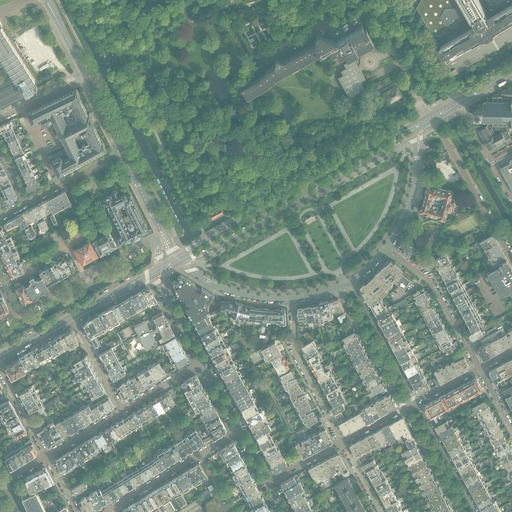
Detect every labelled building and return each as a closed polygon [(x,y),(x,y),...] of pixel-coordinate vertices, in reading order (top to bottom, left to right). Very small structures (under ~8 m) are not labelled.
[(457,27),(463,16),(463,15),(467,13),(466,11),(462,14),(456,3),(460,1),(460,0),(459,0),(420,0),(417,7),(431,32),(435,32),(436,35),(442,35),(447,27),(457,27)] [(459,0),(460,0),(460,1),(466,11),(467,13),(471,20),(473,19),(474,20),(484,14),(484,13),(486,13),(485,12),(486,12),(478,0),(459,0)] [(495,32),(511,22),(511,4),(487,19),(487,18),(484,14),(474,20),(477,25),(440,46),(443,50),(442,51),(441,52),(441,53),(441,54),(442,55),(443,56),(444,56),(446,56),(448,59),(484,38),(485,38),(486,39),(487,39),(494,35),(494,34),(494,33),(495,32)] [(0,55),(16,80),(17,81),(15,83),(15,82),(0,89),(0,107),(31,93),(34,91),(38,89),(34,82),(36,81),(4,32),(3,31),(1,27),(1,26),(0,25),(0,23),(0,55)] [(268,84),(274,80),(274,79),(328,48),(331,53),(336,50),(338,55),(342,54),(341,52),(343,51),(346,58),(348,61),(343,64),(344,65),(346,68),(340,71),(341,71),(343,75),(338,78),(349,98),(365,89),(360,81),(365,79),(354,59),(351,55),(373,43),(369,36),(365,29),(364,30),(362,27),(355,31),(345,37),(344,35),(341,36),(342,38),(343,39),(341,40),(340,39),(337,41),(316,35),(314,44),(283,61),(276,59),(273,66),(265,71),(266,72),(259,76),(260,77),(244,86),(240,88),(241,91),(242,90),(246,97),(268,85),(268,84)] [(402,96),(397,86),(382,94),(387,104),(402,96)] [(511,89),(505,89),(492,97),(492,98),(491,99),(490,99),(489,99),(488,99),(488,101),(485,101),(483,102),(483,104),(480,104),(478,105),(478,108),(476,108),(476,109),(471,109),(470,109),(470,114),(471,114),(476,114),(476,115),(478,115),(478,118),(480,119),(483,120),(483,121),(485,123),(487,123),(487,126),(490,126),(491,128),(493,127),(496,127),(496,130),(501,130),(501,128),(502,127),(505,127),(507,130),(508,131),(511,128),(511,89)] [(81,163),(80,163),(101,152),(105,150),(106,149),(93,125),(94,125),(92,121),(93,121),(91,117),(90,117),(89,114),(88,114),(76,90),(75,90),(71,92),(50,102),(46,104),(27,113),(32,123),(42,119),(42,120),(41,120),(41,121),(41,122),(42,123),(43,123),(47,121),(47,122),(48,122),(49,122),(51,121),(51,120),(49,115),(50,115),(54,122),(58,129),(57,130),(63,141),(63,140),(71,156),(63,160),(61,156),(51,162),(53,165),(58,175),(77,165),(81,163)] [(12,127),(13,126),(10,121),(0,125),(0,132),(1,132),(3,131),(12,127)] [(489,149),(511,137),(508,131),(507,130),(496,136),(491,128),(490,126),(487,126),(486,126),(479,130),(489,149)] [(14,132),(12,127),(3,131),(4,133),(3,133),(4,134),(3,135),(4,137),(14,132)] [(8,142),(17,137),(19,136),(18,134),(16,135),(14,132),(4,137),(5,139),(6,139),(7,140),(8,142)] [(19,143),(17,137),(8,142),(9,144),(8,144),(9,145),(8,145),(9,148),(19,143)] [(22,148),(19,143),(9,148),(10,150),(11,150),(12,151),(13,153),(22,148)] [(25,154),(22,148),(13,153),(14,155),(13,155),(14,155),(13,156),(14,159),(25,154)] [(27,159),(25,154),(14,159),(15,161),(16,161),(17,162),(18,164),(27,159)] [(452,161),(448,154),(443,157),(442,158),(443,161),(446,159),(448,163),(452,161)] [(30,164),(27,159),(18,164),(19,166),(18,166),(19,166),(18,167),(19,169),(30,164)] [(511,163),(500,169),(511,189),(511,161),(511,162),(511,163)] [(32,170),(30,164),(19,169),(21,172),(22,173),(23,174),(32,170)] [(35,175),(32,170),(23,174),(24,176),(23,177),(24,177),(23,178),(25,180),(35,175)] [(8,179),(7,177),(7,176),(7,175),(6,175),(6,174),(0,176),(0,183),(9,179),(8,179)] [(38,181),(35,175),(25,180),(26,183),(27,184),(27,183),(28,185),(38,181)] [(11,185),(11,184),(10,183),(10,182),(9,181),(9,180),(9,179),(0,183),(0,188),(1,190),(11,185)] [(29,192),(40,186),(38,181),(28,185),(26,186),(25,187),(26,187),(25,187),(27,191),(29,192)] [(14,191),(13,190),(12,189),(12,188),(12,187),(11,186),(11,185),(1,190),(3,196),(14,191)] [(455,203),(454,201),(450,200),(453,191),(438,187),(437,188),(436,188),(436,187),(433,186),(433,187),(432,187),(433,186),(432,185),(431,185),(429,185),(429,186),(428,186),(426,192),(426,193),(423,205),(422,205),(422,206),(421,211),(420,211),(422,212),(422,213),(422,214),(424,215),(425,214),(425,213),(426,213),(426,214),(428,215),(429,214),(430,214),(430,215),(430,216),(445,220),(447,211),(451,212),(453,211),(455,203)] [(71,202),(64,190),(55,195),(62,207),(71,202)] [(144,224),(133,202),(134,202),(130,195),(127,197),(125,194),(120,197),(117,191),(115,190),(113,191),(112,193),(112,194),(111,195),(104,199),(101,201),(101,199),(96,202),(101,211),(106,209),(105,208),(108,207),(109,209),(109,208),(122,235),(122,236),(117,238),(120,244),(125,241),(125,242),(131,239),(132,241),(143,235),(142,233),(148,230),(144,224)] [(16,199),(17,197),(16,194),(15,194),(15,193),(15,192),(14,192),(14,191),(3,196),(5,200),(4,200),(6,204),(16,199)] [(62,207),(55,195),(47,200),(53,212),(62,207)] [(58,223),(53,212),(47,200),(41,203),(47,215),(49,214),(54,223),(56,224),(58,223)] [(44,218),(47,216),(48,216),(47,215),(41,203),(35,207),(46,230),(48,229),(48,226),(44,218)] [(46,230),(35,207),(28,210),(34,223),(35,223),(35,222),(37,221),(41,229),(44,231),(46,230)] [(211,220),(224,213),(222,208),(219,209),(218,207),(215,209),(216,211),(212,213),(211,211),(209,212),(210,214),(208,215),(206,217),(209,220),(211,219),(211,220)] [(31,224),(34,223),(28,210),(22,214),(33,237),(35,236),(35,233),(31,224)] [(33,237),(22,214),(16,217),(20,226),(22,230),(25,229),(29,237),(31,238),(33,238),(33,237)] [(20,226),(16,217),(11,220),(6,222),(7,222),(4,224),(8,231),(20,226)] [(498,242),(494,236),(493,233),(490,228),(485,231),(488,237),(481,241),(485,249),(498,242)] [(116,246),(109,232),(104,235),(103,234),(101,235),(101,237),(93,241),(100,255),(105,252),(106,253),(112,250),(111,249),(117,246),(116,246)] [(0,245),(12,240),(10,236),(8,237),(7,234),(4,235),(5,236),(0,237),(0,245)] [(417,248),(405,238),(403,240),(398,247),(410,256),(413,251),(414,252),(416,249),(420,252),(420,253),(422,254),(423,254),(424,252),(421,250),(417,247),(417,248)] [(13,247),(12,245),(14,244),(12,240),(0,245),(0,253),(0,254),(11,248),(13,247)] [(97,256),(89,240),(84,243),(85,244),(79,247),(78,246),(73,249),(82,264),(86,262),(87,263),(90,261),(90,260),(93,259),(94,259),(97,258),(97,256)] [(503,250),(502,249),(498,242),(485,249),(490,257),(503,250)] [(4,259),(18,253),(17,250),(12,251),(11,248),(0,254),(2,258),(3,258),(4,259)] [(444,249),(437,253),(439,256),(433,259),(432,260),(433,260),(435,265),(436,265),(438,268),(450,261),(444,249)] [(507,258),(503,251),(503,250),(490,257),(494,265),(507,258)] [(19,260),(18,257),(20,256),(18,253),(4,259),(5,261),(5,262),(4,262),(6,266),(13,263),(19,260)] [(75,269),(72,264),(73,264),(72,261),(71,262),(70,260),(71,259),(70,258),(69,258),(67,254),(63,256),(64,257),(61,259),(60,257),(58,259),(59,261),(56,263),(63,276),(65,275),(65,276),(65,275),(67,276),(68,275),(68,274),(69,274),(68,273),(69,272),(70,272),(71,271),(71,272),(72,272),(75,271),(74,271),(75,269)] [(511,291),(511,267),(508,261),(507,258),(494,265),(492,267),(493,269),(489,272),(501,295),(506,292),(507,295),(511,293),(511,292),(511,291)] [(389,289),(393,285),(391,283),(396,279),(397,280),(396,281),(402,286),(401,287),(404,289),(408,284),(408,285),(408,284),(412,280),(408,276),(401,271),(403,268),(395,262),(394,263),(394,262),(393,263),(390,259),(386,263),(387,264),(377,273),(378,274),(376,275),(375,274),(375,275),(365,284),(364,282),(360,286),(362,287),(361,288),(363,292),(364,291),(374,310),(374,311),(376,314),(388,308),(386,304),(385,305),(381,298),(380,297),(380,298),(380,297),(381,296),(382,296),(389,289)] [(22,266),(25,265),(24,263),(23,261),(20,262),(19,260),(13,263),(6,266),(7,269),(8,270),(10,273),(9,273),(10,274),(9,274),(11,276),(11,278),(19,274),(24,272),(22,266)] [(453,267),(451,264),(452,263),(452,262),(453,261),(453,260),(450,261),(438,268),(439,270),(439,271),(440,273),(441,273),(441,274),(453,267)] [(63,277),(63,276),(56,263),(53,264),(52,263),(49,264),(50,266),(58,280),(60,278),(60,279),(60,278),(61,279),(63,278),(63,277)] [(58,280),(50,266),(47,267),(47,266),(44,267),(44,269),(52,283),(54,281),(54,282),(54,281),(56,282),(57,281),(57,280),(58,280)] [(456,273),(454,269),(456,269),(454,267),(453,267),(441,274),(442,276),(442,277),(443,279),(444,279),(456,273)] [(52,283),(44,269),(42,270),(41,269),(38,270),(42,277),(47,286),(49,284),(49,285),(49,284),(50,285),(52,284),(52,283)] [(459,279),(458,276),(459,275),(459,273),(461,272),(460,271),(456,273),(444,279),(446,282),(446,283),(446,285),(447,285),(459,279)] [(206,297),(209,292),(202,287),(201,287),(201,289),(194,285),(195,284),(195,283),(181,275),(180,276),(179,276),(178,276),(178,277),(178,278),(178,279),(178,280),(177,280),(176,281),(175,280),(174,280),(173,281),(173,282),(172,283),(180,298),(181,297),(182,298),(183,297),(184,299),(183,299),(182,300),(182,301),(183,303),(184,304),(185,304),(186,306),(185,307),(187,312),(201,304),(206,297)] [(49,290),(47,286),(42,277),(38,279),(37,278),(35,279),(33,276),(29,278),(32,283),(30,284),(30,285),(26,287),(32,299),(33,299),(38,296),(37,295),(39,294),(42,292),(43,292),(44,293),(49,290)] [(451,291),(463,285),(459,279),(447,285),(449,288),(449,289),(450,290),(451,291)] [(32,299),(26,287),(24,283),(20,285),(18,282),(17,282),(14,284),(16,288),(23,303),(24,303),(25,303),(27,302),(28,301),(32,299)] [(466,291),(464,287),(466,286),(465,285),(469,283),(469,282),(463,285),(451,291),(452,293),(452,295),(453,296),(454,297),(466,291)] [(428,294),(426,290),(425,290),(424,290),(423,287),(419,289),(420,290),(419,290),(411,295),(412,298),(416,296),(417,299),(427,294),(428,294)] [(158,304),(150,288),(150,289),(149,288),(148,288),(147,288),(141,291),(149,306),(153,304),(154,307),(158,304),(158,303),(158,304)] [(149,306),(141,291),(135,294),(142,308),(147,305),(148,307),(149,306)] [(457,303),(469,297),(466,291),(454,297),(455,299),(455,300),(456,302),(457,303)] [(190,317),(202,310),(203,311),(205,310),(204,309),(205,309),(208,310),(208,309),(209,308),(208,307),(207,306),(210,300),(212,301),(214,297),(213,296),(213,295),(213,294),(209,292),(206,297),(201,304),(187,312),(190,317)] [(140,309),(142,308),(135,294),(129,298),(136,311),(138,313),(142,311),(140,309)] [(418,306),(430,300),(430,299),(429,297),(428,296),(427,294),(417,299),(415,300),(414,301),(416,304),(417,303),(418,306)] [(8,310),(2,297),(0,297),(0,309),(2,314),(3,314),(4,315),(6,314),(6,313),(8,312),(8,310)] [(136,311),(129,298),(129,297),(123,301),(130,314),(136,311)] [(460,309),(472,302),(469,297),(457,303),(458,305),(458,306),(459,308),(460,308),(460,309)] [(347,315),(339,300),(338,299),(337,299),(336,298),(336,299),(329,301),(333,315),(335,314),(334,312),(337,311),(339,314),(338,314),(339,316),(340,316),(341,319),(342,319),(342,320),(343,320),(343,319),(344,319),(344,318),(347,315)] [(421,311),(433,305),(433,304),(432,302),(431,302),(430,300),(418,306),(417,306),(419,309),(420,309),(421,311)] [(130,314),(123,301),(117,304),(124,317),(130,314)] [(232,312),(233,303),(231,303),(231,302),(227,301),(227,302),(222,301),(218,303),(220,307),(222,310),(223,312),(226,311),(232,312)] [(238,320),(242,306),(242,303),(237,302),(235,301),(234,304),(233,303),(232,312),(231,317),(230,318),(233,318),(233,319),(238,321),(238,320)] [(333,315),(329,301),(324,302),(322,302),(320,303),(319,304),(324,320),(325,321),(328,320),(329,318),(334,317),(333,315)] [(475,308),(472,303),(474,302),(474,303),(476,301),(475,301),(472,302),(460,309),(461,311),(461,312),(462,314),(463,314),(475,308)] [(124,317),(117,304),(111,307),(118,321),(124,317)] [(324,320),(319,304),(318,304),(318,305),(317,305),(316,304),(315,304),(312,305),(312,304),(311,305),(312,305),(316,321),(317,323),(321,322),(321,323),(322,326),(326,325),(324,320)] [(247,322),(250,306),(245,305),(245,306),(242,306),(238,320),(242,320),(247,322)] [(316,321),(312,305),(311,305),(307,306),(304,306),(309,323),(316,321)] [(424,317),(436,311),(436,310),(436,309),(435,307),(434,307),(433,305),(421,311),(421,312),(422,315),(423,314),(424,317)] [(255,321),(257,309),(256,309),(255,308),(254,308),(254,307),(250,306),(247,322),(251,322),(250,327),(253,327),(254,325),(255,325),(255,323),(254,323),(255,321)] [(309,323),(304,306),(300,307),(299,307),(299,308),(298,308),(298,309),(299,325),(300,325),(301,328),(304,327),(304,325),(309,324),(309,323)] [(118,321),(111,307),(105,311),(112,325),(114,324),(115,325),(119,323),(118,321)] [(379,320),(392,313),(389,307),(388,308),(376,314),(375,314),(376,314),(377,317),(377,318),(379,320)] [(262,322),(264,308),(260,308),(259,309),(257,309),(255,321),(262,322)] [(269,322),(271,310),(269,310),(269,309),(264,308),(262,322),(269,322)] [(285,324),(285,315),(284,310),(284,309),(283,308),(280,308),(280,309),(279,309),(276,323),(279,323),(279,324),(285,324)] [(466,321),(478,314),(475,308),(463,314),(466,319),(466,320),(466,321)] [(193,322),(208,314),(207,312),(208,310),(205,309),(204,309),(205,310),(203,311),(202,310),(190,317),(193,322)] [(276,323),(279,309),(274,309),(274,310),(272,310),(271,310),(269,322),(276,322),(276,323)] [(396,320),(393,315),(395,314),(395,313),(398,311),(398,310),(392,313),(379,320),(378,320),(379,321),(379,320),(381,324),(381,325),(382,327),(383,327),(383,328),(396,320)] [(112,325),(105,311),(98,315),(106,330),(112,327),(112,325)] [(211,321),(208,317),(210,317),(208,315),(211,313),(213,312),(212,311),(208,314),(193,322),(195,324),(194,324),(197,329),(211,321)] [(427,322),(438,316),(439,316),(439,315),(438,313),(437,312),(436,311),(424,317),(423,317),(425,320),(426,319),(427,322)] [(171,327),(166,318),(164,316),(164,315),(162,312),(155,316),(152,317),(152,318),(151,319),(151,320),(155,328),(153,330),(152,328),(149,329),(145,321),(134,327),(135,328),(146,349),(153,346),(153,347),(155,346),(154,345),(157,344),(153,336),(155,334),(154,332),(157,331),(157,332),(158,331),(161,337),(161,338),(159,339),(160,342),(174,334),(174,335),(174,334),(172,331),(172,330),(171,327)] [(481,320),(482,320),(487,317),(486,316),(481,319),(478,314),(466,321),(467,322),(470,326),(481,320)] [(103,331),(106,330),(98,315),(92,318),(91,318),(99,332),(102,330),(103,331)] [(430,327),(441,321),(442,320),(441,318),(440,318),(439,318),(438,316),(427,322),(426,322),(427,325),(428,324),(430,327)] [(99,332),(91,318),(87,321),(84,323),(83,323),(83,325),(83,326),(90,338),(95,335),(99,333),(99,332)] [(387,335),(405,325),(405,324),(402,325),(401,325),(399,326),(396,320),(383,328),(383,329),(384,331),(385,331),(387,335)] [(482,327),(489,323),(489,322),(485,325),(484,325),(481,320),(470,326),(469,326),(469,327),(469,328),(470,330),(471,330),(472,332),(482,327)] [(201,335),(216,327),(220,325),(219,324),(214,326),(214,325),(213,326),(211,321),(197,329),(199,333),(200,333),(201,335)] [(433,333),(444,327),(445,325),(444,323),(442,323),(441,321),(430,327),(429,328),(430,330),(431,330),(433,333)] [(404,335),(401,329),(403,328),(407,326),(407,324),(405,325),(387,335),(388,337),(389,339),(389,338),(389,339),(389,340),(390,341),(391,342),(390,342),(391,342),(404,335)] [(204,342),(220,334),(216,327),(201,335),(201,336),(202,338),(204,342)] [(436,338),(447,332),(448,331),(447,329),(445,329),(445,328),(444,327),(433,333),(432,333),(433,336),(434,335),(436,338)] [(473,340),(485,333),(484,330),(482,327),(472,332),(470,333),(471,334),(470,334),(472,337),(473,340)] [(503,328),(489,336),(498,352),(499,352),(501,351),(504,349),(505,348),(506,348),(509,346),(510,346),(511,345),(511,344),(506,333),(503,328)] [(77,340),(72,332),(72,331),(69,330),(64,333),(73,348),(75,347),(74,345),(78,342),(77,340)] [(317,346),(314,340),(311,330),(304,334),(309,343),(302,346),(305,352),(316,346),(316,347),(317,346)] [(208,349),(223,340),(220,335),(223,334),(222,332),(220,334),(204,342),(204,343),(206,346),(206,347),(207,347),(208,349)] [(345,346),(359,339),(358,337),(358,336),(358,335),(357,333),(356,333),(356,332),(355,332),(348,337),(346,334),(341,337),(345,346)] [(439,344),(451,337),(449,334),(448,334),(447,332),(436,338),(439,344)] [(478,340),(484,337),(484,336),(488,334),(487,332),(485,333),(473,340),(472,340),(474,343),(476,342),(478,341),(478,340)] [(73,348),(64,333),(58,337),(65,350),(69,348),(70,350),(73,348)] [(103,349),(98,341),(95,335),(90,338),(93,343),(95,347),(98,354),(99,354),(105,351),(106,351),(111,348),(115,346),(115,345),(112,341),(106,345),(107,347),(103,349)] [(395,350),(410,341),(414,339),(413,337),(407,340),(404,335),(391,342),(391,343),(391,342),(391,343),(391,344),(392,345),(393,346),(395,350)] [(163,347),(164,351),(179,342),(175,336),(162,344),(164,347),(163,347)] [(489,336),(475,343),(483,359),(485,360),(490,357),(492,356),(498,353),(498,352),(489,336)] [(65,350),(58,337),(54,339),(54,340),(52,341),(59,353),(63,361),(64,360),(61,354),(60,353),(65,350)] [(445,348),(453,343),(452,340),(452,339),(452,338),(451,338),(451,337),(439,344),(442,349),(443,348),(445,348)] [(349,352),(362,345),(361,343),(361,342),(361,341),(361,340),(360,339),(359,339),(345,346),(347,349),(349,352)] [(59,353),(52,341),(51,340),(49,342),(48,343),(46,344),(52,357),(59,353)] [(211,356),(226,348),(226,347),(228,346),(227,344),(225,345),(223,341),(223,340),(208,349),(207,349),(210,353),(211,356)] [(267,360),(281,353),(274,341),(261,348),(257,351),(259,355),(263,353),(265,355),(262,356),(265,361),(267,360)] [(411,349),(409,345),(411,344),(410,341),(395,350),(395,351),(396,351),(397,351),(396,353),(398,355),(399,355),(411,349)] [(459,347),(459,346),(458,345),(456,341),(453,343),(445,348),(447,353),(449,352),(449,353),(453,351),(453,350),(455,349),(457,349),(456,348),(459,347)] [(169,356),(182,348),(179,342),(164,351),(166,354),(167,353),(169,356)] [(52,357),(46,344),(44,346),(42,345),(40,346),(40,348),(47,360),(52,357)] [(352,358),(365,351),(364,349),(364,348),(364,347),(364,345),(363,345),(362,345),(349,352),(352,358)] [(319,352),(316,347),(316,346),(305,352),(304,353),(307,359),(319,352)] [(47,360),(40,348),(38,349),(37,348),(33,350),(40,363),(47,360)] [(102,359),(114,353),(111,348),(106,351),(99,354),(102,359)] [(171,363),(185,354),(182,348),(169,356),(171,360),(170,360),(171,363)] [(215,363),(230,355),(226,348),(211,356),(214,360),(215,363)] [(415,355),(413,352),(415,351),(413,348),(411,349),(399,355),(399,356),(399,357),(398,357),(399,357),(400,357),(400,358),(400,359),(401,361),(402,362),(415,355)] [(37,364),(39,364),(40,363),(40,364),(40,363),(33,350),(28,353),(35,365),(37,364)] [(355,364),(369,357),(367,355),(367,354),(368,353),(367,352),(366,351),(365,351),(352,358),(355,364)] [(233,362),(231,358),(230,357),(230,356),(232,355),(234,356),(237,354),(235,352),(230,355),(215,363),(216,363),(216,364),(216,365),(219,369),(233,362)] [(322,360),(319,352),(307,359),(311,366),(320,361),(322,360)] [(35,366),(28,353),(23,356),(30,368),(32,367),(35,366)] [(105,364),(117,357),(114,353),(102,359),(105,364)] [(281,353),(267,360),(269,364),(272,363),(274,366),(274,367),(285,361),(284,359),(283,356),(282,356),(281,353)] [(187,362),(187,361),(188,359),(185,354),(171,363),(173,366),(174,365),(176,368),(178,367),(187,362)] [(418,362),(416,358),(418,357),(417,354),(415,355),(402,362),(402,363),(402,364),(402,363),(403,364),(404,364),(403,365),(405,369),(417,362),(418,362)] [(470,366),(466,359),(464,357),(464,355),(458,358),(464,371),(469,368),(469,367),(470,367),(470,366)] [(30,368),(23,356),(18,359),(19,359),(25,371),(27,369),(27,370),(30,368)] [(73,370),(87,361),(87,360),(87,359),(86,357),(85,357),(84,356),(71,364),(73,366),(71,367),(72,368),(70,369),(71,370),(72,370),(73,370)] [(108,369),(119,362),(117,357),(105,364),(108,369)] [(359,370),(372,363),(371,361),(371,359),(370,357),(370,358),(369,357),(355,364),(359,370)] [(447,380),(440,367),(439,365),(437,366),(435,363),(435,362),(437,361),(435,359),(433,360),(432,358),(429,360),(430,362),(430,363),(433,368),(434,371),(441,383),(447,380)] [(464,371),(458,358),(452,361),(459,374),(464,371)] [(25,371),(19,359),(12,363),(19,375),(25,372),(25,371)] [(166,374),(158,362),(156,363),(155,362),(153,363),(153,362),(151,359),(150,360),(152,364),(160,377),(162,376),(163,376),(165,375),(166,374)] [(453,377),(446,364),(444,360),(438,363),(439,365),(440,367),(447,380),(453,377)] [(75,375),(90,366),(89,365),(90,364),(89,362),(87,361),(73,370),(75,375)] [(289,368),(287,365),(287,364),(286,362),(285,362),(285,361),(274,367),(278,374),(289,368)] [(314,371),(323,366),(320,361),(311,366),(314,371)] [(329,369),(334,367),(331,361),(323,366),(314,371),(317,376),(318,376),(329,369)] [(459,374),(452,361),(446,364),(453,377),(459,374)] [(122,367),(119,362),(108,369),(110,374),(122,367)] [(236,369),(236,368),(238,367),(236,365),(234,365),(233,362),(219,369),(222,376),(236,369)] [(420,369),(417,362),(405,369),(408,375),(420,369)] [(19,375),(12,363),(5,367),(6,369),(7,370),(6,370),(11,379),(19,375)] [(362,376),(375,369),(374,367),(374,366),(374,365),(373,364),(372,363),(359,370),(362,376)] [(511,375),(504,363),(497,367),(503,379),(511,375)] [(160,377),(152,364),(153,365),(149,367),(149,366),(147,367),(147,368),(155,380),(157,379),(158,379),(160,378),(160,377)] [(78,380),(93,372),(92,370),(92,369),(93,369),(91,367),(90,366),(75,375),(78,380)] [(120,376),(123,375),(126,373),(124,370),(122,367),(110,374),(109,374),(111,378),(112,378),(113,380),(117,378),(120,376)] [(503,379),(497,367),(490,370),(490,372),(496,383),(503,379)] [(155,380),(147,368),(144,370),(143,369),(141,370),(142,371),(149,384),(150,383),(152,382),(153,382),(153,383),(155,381),(155,380)] [(149,384),(142,371),(140,372),(139,372),(138,373),(137,372),(137,371),(136,369),(134,369),(137,375),(145,387),(145,386),(146,385),(148,386),(150,385),(150,384),(150,383),(149,384)] [(225,381),(240,374),(239,371),(237,371),(236,369),(222,376),(225,381)] [(295,378),(290,369),(279,375),(280,377),(279,378),(283,384),(295,378)] [(321,381),(332,375),(332,374),(329,369),(318,376),(319,378),(318,378),(318,379),(319,381),(320,381),(321,381)] [(365,382),(378,375),(377,373),(377,371),(378,371),(377,370),(376,370),(375,369),(362,376),(365,382)] [(424,376),(420,369),(408,375),(412,383),(424,376)] [(81,385),(95,376),(95,375),(95,374),(94,372),(93,372),(78,380),(81,385)] [(228,387),(242,380),(240,377),(242,376),(240,374),(225,381),(226,383),(228,387)] [(323,387),(324,387),(335,381),(334,378),(335,377),(333,374),(332,375),(321,381),(322,383),(321,383),(321,384),(322,387),(323,387)] [(145,387),(137,375),(135,376),(132,378),(139,390),(141,389),(142,389),(145,387),(145,386),(145,387)] [(187,388),(199,382),(199,381),(197,377),(197,376),(194,375),(181,383),(183,386),(185,385),(187,388)] [(368,388),(382,381),(380,379),(381,379),(380,379),(381,378),(380,377),(380,376),(379,375),(378,375),(365,382),(368,388)] [(86,389),(98,381),(97,380),(98,379),(97,377),(96,377),(95,376),(81,385),(83,390),(86,389)] [(416,390),(428,383),(427,382),(424,376),(412,383),(416,390)] [(245,385),(243,382),(245,381),(244,380),(247,378),(247,377),(242,380),(228,387),(229,389),(231,393),(232,392),(245,385)] [(440,384),(436,377),(427,382),(428,383),(433,380),(436,386),(440,384)] [(139,390),(132,378),(129,380),(129,379),(126,381),(127,381),(134,393),(136,392),(137,392),(139,391),(139,390)] [(299,386),(295,379),(295,378),(283,384),(283,385),(286,390),(287,390),(288,392),(299,386)] [(483,391),(477,379),(475,379),(471,381),(478,393),(483,391)] [(339,386),(337,383),(338,383),(336,380),(335,381),(324,387),(325,389),(324,389),(325,389),(324,390),(325,392),(326,392),(339,386)] [(90,393),(102,386),(99,381),(98,381),(86,389),(87,391),(89,390),(90,393)] [(134,393),(127,381),(124,383),(121,384),(129,396),(130,395),(132,396),(134,394),(134,393)] [(371,395),(384,388),(385,387),(386,387),(384,383),(383,382),(383,381),(382,381),(368,388),(367,389),(371,395)] [(478,393),(471,381),(466,383),(473,396),(478,393)] [(205,392),(202,387),(202,385),(201,384),(200,383),(199,382),(187,388),(184,390),(190,401),(205,392)] [(428,390),(431,388),(428,383),(416,390),(419,395),(427,391),(428,390)] [(473,396),(466,383),(461,386),(468,399),(473,396)] [(129,396),(121,384),(119,386),(119,387),(117,388),(122,399),(125,400),(127,398),(127,397),(129,396)] [(32,385),(19,392),(22,398),(33,391),(35,390),(32,385)] [(248,391),(246,388),(247,388),(246,385),(245,385),(232,392),(233,394),(233,395),(234,397),(235,398),(248,391)] [(506,397),(511,393),(511,385),(509,387),(510,387),(503,391),(505,394),(505,395),(506,396),(506,397)] [(93,399),(105,392),(102,386),(90,393),(91,395),(90,396),(92,399),(93,399)] [(304,395),(303,393),(299,386),(288,392),(289,394),(289,395),(292,401),(304,395)] [(330,398),(341,392),(340,389),(341,388),(339,386),(326,392),(326,393),(327,393),(328,394),(327,394),(328,395),(327,396),(328,398),(329,398),(330,398)] [(468,399),(461,386),(457,389),(463,401),(468,399)] [(463,401),(457,389),(452,391),(459,404),(463,401)] [(33,391),(22,398),(24,402),(38,395),(36,393),(35,390),(33,391)] [(251,397),(251,396),(249,394),(251,393),(249,390),(248,391),(235,398),(236,400),(236,401),(237,403),(238,403),(251,397)] [(459,404),(452,391),(447,394),(454,406),(459,404)] [(175,403),(168,392),(167,392),(165,393),(164,394),(163,395),(168,404),(168,405),(169,407),(173,405),(172,405),(175,403)] [(192,407),(193,406),(208,398),(205,392),(190,401),(189,401),(192,407)] [(331,403),(343,396),(341,392),(330,398),(330,399),(330,400),(330,399),(330,400),(329,400),(331,403)] [(397,407),(390,394),(387,395),(382,398),(389,411),(397,407)] [(454,406),(447,394),(443,396),(449,408),(449,409),(454,406)] [(38,395),(24,402),(27,407),(40,400),(38,395)] [(168,404),(163,395),(162,395),(160,396),(159,397),(158,398),(163,407),(162,408),(164,410),(164,411),(167,409),(167,408),(169,407),(168,405),(168,404)] [(308,403),(304,395),(292,401),(295,406),(296,406),(297,409),(308,403)] [(112,405),(108,396),(101,400),(107,410),(111,408),(112,408),(112,405)] [(241,409),(254,402),(257,401),(255,398),(254,398),(252,396),(251,396),(251,397),(238,403),(239,405),(239,406),(239,407),(240,409),(241,409)] [(343,402),(346,400),(343,396),(331,403),(332,405),(333,405),(334,405),(334,406),(342,402),(343,402)] [(449,408),(443,396),(438,398),(439,400),(444,411),(449,409),(449,408)] [(163,407),(158,398),(156,398),(154,399),(154,401),(152,402),(158,411),(157,411),(158,414),(159,414),(162,412),(164,410),(162,408),(163,407)] [(198,411),(211,403),(210,402),(210,401),(209,399),(208,398),(193,406),(196,412),(198,411)] [(389,411),(382,398),(376,400),(377,401),(374,403),(381,415),(389,411)] [(444,411),(439,400),(438,398),(434,401),(440,413),(444,411)] [(381,415),(374,403),(374,404),(372,405),(371,404),(366,406),(365,405),(366,405),(363,399),(362,400),(368,413),(371,412),(375,419),(381,415)] [(12,406),(9,400),(0,404),(0,409),(1,409),(2,412),(12,406)] [(40,400),(27,407),(29,412),(43,405),(40,400)] [(107,410),(101,400),(95,404),(102,414),(108,410),(107,410)] [(368,413),(362,400),(356,403),(358,406),(360,404),(361,406),(359,407),(367,423),(375,419),(371,412),(368,413)] [(440,413),(434,401),(429,403),(436,415),(440,413)] [(475,413),(487,406),(485,401),(477,405),(476,402),(471,404),(468,406),(470,409),(472,412),(473,411),(474,413),(475,413)] [(158,411),(152,402),(151,402),(149,403),(149,404),(147,405),(152,414),(152,415),(153,417),(156,415),(158,414),(157,411),(158,411)] [(243,414),(256,407),(254,402),(241,409),(242,410),(242,411),(241,412),(243,414)] [(346,408),(343,402),(342,402),(334,406),(333,407),(331,408),(333,411),(333,412),(334,412),(335,413),(334,413),(334,414),(346,408)] [(367,423),(359,407),(358,406),(356,403),(356,402),(352,404),(357,412),(352,415),(359,427),(360,427),(367,423)] [(201,417),(215,409),(214,407),(213,405),(212,403),(211,403),(198,411),(200,414),(199,414),(201,417)] [(313,411),(312,410),(308,403),(297,409),(299,411),(298,412),(301,418),(313,411)] [(436,415),(429,403),(425,406),(431,418),(436,415)] [(102,414),(95,404),(90,407),(96,418),(96,417),(102,414)] [(96,418),(90,407),(88,405),(86,407),(85,405),(82,407),(91,421),(92,420),(96,418)] [(152,414),(147,405),(145,405),(143,406),(143,407),(141,409),(146,418),(147,420),(148,421),(151,419),(151,418),(153,417),(152,415),(152,414)] [(2,421),(16,413),(13,406),(12,406),(2,412),(4,416),(0,418),(2,421)] [(40,408),(37,410),(39,412),(39,413),(40,413),(41,414),(45,412),(44,410),(46,410),(45,409),(44,406),(40,408)] [(479,418),(491,411),(490,410),(490,409),(488,406),(487,406),(475,413),(476,413),(479,418)] [(91,421),(82,407),(80,408),(81,410),(78,411),(86,424),(89,422),(91,421)] [(246,418),(259,411),(256,407),(243,414),(244,416),(245,416),(245,417),(246,418)] [(146,418),(141,409),(140,408),(138,410),(137,411),(136,412),(141,421),(141,422),(142,424),(146,422),(145,422),(147,420),(146,418)] [(205,423),(218,416),(217,414),(216,411),(216,412),(215,409),(201,417),(202,420),(203,420),(205,423)] [(265,416),(261,409),(260,410),(259,411),(246,418),(247,420),(247,421),(248,424),(249,424),(265,416)] [(80,427),(72,413),(71,412),(70,410),(64,414),(67,418),(75,431),(78,428),(80,427)] [(86,424),(78,411),(75,413),(74,412),(72,413),(80,427),(82,426),(86,424)] [(317,419),(313,412),(313,411),(301,418),(304,423),(305,423),(306,425),(317,419)] [(482,424),(494,417),(493,415),(493,414),(492,412),(491,411),(479,418),(482,424)] [(141,421),(136,412),(134,412),(132,413),(132,414),(130,415),(136,425),(135,425),(136,427),(137,428),(139,426),(139,425),(142,424),(141,422),(141,421)] [(20,420),(16,413),(2,421),(4,424),(7,422),(9,425),(20,420)] [(136,425),(130,415),(129,415),(127,416),(126,418),(125,419),(130,428),(129,429),(130,431),(131,431),(134,429),(136,427),(135,425),(136,425)] [(359,427),(352,415),(348,417),(348,418),(346,420),(352,431),(359,427)] [(207,429),(221,421),(218,416),(205,423),(207,426),(205,427),(207,430),(207,429)] [(253,430),(268,422),(265,416),(249,424),(253,430)] [(352,431),(346,420),(344,421),(342,418),(341,419),(339,417),(337,418),(343,430),(345,433),(346,434),(350,432),(352,431)] [(412,436),(402,417),(391,424),(389,425),(382,428),(390,442),(393,440),(397,438),(399,443),(406,440),(406,439),(412,436)] [(485,430),(497,423),(496,421),(496,420),(495,417),(494,417),(482,424),(485,430)] [(68,433),(59,419),(59,418),(56,420),(57,422),(54,424),(62,436),(62,437),(64,437),(66,436),(66,434),(68,433)] [(75,431),(67,418),(64,420),(63,418),(59,419),(68,433),(68,434),(70,432),(71,433),(75,431)] [(130,428),(125,419),(124,419),(123,419),(121,420),(121,421),(119,422),(125,431),(124,432),(125,434),(126,435),(129,433),(129,432),(130,431),(129,429),(130,428)] [(10,433),(23,426),(20,420),(9,425),(11,429),(7,431),(9,434),(10,433)] [(62,436),(54,424),(52,420),(49,422),(50,424),(47,426),(55,440),(62,436)] [(206,443),(225,431),(225,428),(222,421),(221,421),(207,429),(207,430),(211,436),(203,440),(205,442),(206,443)] [(450,426),(447,421),(445,422),(441,424),(436,427),(439,433),(450,427),(450,426)] [(125,431),(119,422),(118,422),(116,423),(115,424),(114,425),(120,435),(119,435),(121,437),(121,438),(124,436),(124,435),(125,434),(124,432),(125,431)] [(267,430),(271,428),(268,422),(253,430),(252,430),(253,430),(252,431),(252,432),(253,434),(254,434),(255,434),(256,436),(267,430)] [(330,437),(322,423),(317,425),(320,430),(318,431),(319,432),(326,445),(328,444),(331,442),(331,441),(330,438),(330,437)] [(488,435),(500,429),(499,427),(499,426),(498,423),(497,423),(485,430),(487,434),(485,435),(486,436),(488,435)] [(120,435),(114,425),(112,425),(110,426),(110,428),(108,429),(114,438),(115,440),(118,438),(118,439),(121,437),(119,435),(120,435)] [(443,438),(455,431),(459,429),(458,426),(454,428),(452,425),(450,426),(450,427),(439,433),(440,435),(441,435),(443,438)] [(20,436),(26,432),(23,426),(10,433),(13,439),(14,439),(20,436)] [(55,440),(47,426),(42,428),(41,427),(38,428),(39,430),(47,445),(49,446),(51,445),(51,444),(52,443),(52,442),(55,440)] [(390,442),(382,428),(368,436),(375,448),(374,448),(375,450),(390,442)] [(108,429),(107,429),(105,430),(105,431),(103,432),(109,443),(110,444),(113,443),(112,442),(115,441),(116,441),(115,440),(114,438),(108,429)] [(204,443),(198,434),(196,429),(193,431),(191,429),(189,431),(191,433),(198,446),(200,445),(201,445),(203,444),(203,443),(204,443)] [(489,442),(503,435),(502,433),(502,432),(501,429),(500,429),(488,435),(491,440),(489,441),(489,442)] [(258,443),(271,437),(267,430),(256,436),(255,437),(258,443)] [(446,444),(460,436),(458,434),(457,434),(455,431),(443,438),(443,439),(444,441),(445,441),(446,444)] [(109,443),(103,432),(102,432),(100,433),(99,434),(98,435),(108,450),(112,448),(109,443)] [(326,445),(319,432),(316,434),(316,433),(312,434),(313,435),(320,448),(326,445)] [(198,446),(191,433),(188,435),(187,434),(185,436),(185,437),(193,449),(194,448),(196,449),(198,448),(198,446)] [(108,450),(98,435),(97,436),(96,435),(94,437),(101,449),(101,448),(103,447),(106,451),(108,450)] [(320,448),(313,435),(310,437),(310,436),(306,438),(307,439),(314,451),(320,448)] [(494,447),(505,440),(506,440),(504,437),(503,437),(503,435),(489,442),(490,443),(491,442),(494,447)] [(375,448),(368,436),(362,439),(369,451),(374,448),(375,448)] [(417,444),(412,436),(406,439),(406,440),(408,443),(406,444),(409,448),(416,444),(417,444)] [(449,450),(462,443),(468,440),(467,439),(465,440),(464,438),(461,440),(460,436),(446,444),(446,445),(447,447),(448,447),(449,450)] [(101,449),(94,437),(92,438),(90,439),(88,440),(96,453),(99,451),(98,450),(101,449)] [(193,449),(185,437),(182,439),(182,438),(179,439),(179,440),(187,453),(189,452),(190,452),(192,451),(192,450),(193,449)] [(262,449),(274,443),(271,437),(258,443),(262,449)] [(37,451),(31,441),(30,439),(24,443),(25,444),(32,457),(36,454),(37,451)] [(314,451),(307,439),(304,440),(304,439),(300,441),(301,442),(308,455),(314,451)] [(369,451),(362,439),(357,442),(363,454),(369,451)] [(96,453),(88,440),(87,441),(85,442),(83,443),(91,455),(93,453),(94,454),(96,453)] [(187,453),(179,440),(177,442),(176,441),(173,442),(182,456),(184,455),(185,456),(187,454),(187,453)] [(497,452),(508,446),(509,445),(507,443),(507,442),(505,440),(494,447),(497,452)] [(182,456),(173,442),(168,446),(168,447),(176,460),(178,458),(179,459),(181,458),(182,456)] [(308,455),(301,442),(298,443),(298,442),(295,444),(299,452),(302,457),(302,458),(308,455)] [(363,454),(357,442),(351,445),(357,457),(363,454)] [(91,455),(83,443),(78,447),(85,459),(88,457),(89,459),(92,457),(91,455)] [(223,458),(224,458),(237,450),(235,445),(234,444),(232,443),(232,444),(222,450),(219,451),(223,458)] [(265,455),(277,448),(274,443),(262,449),(265,455)] [(453,456),(467,448),(470,446),(469,443),(463,446),(462,443),(449,450),(449,451),(450,453),(451,453),(453,456)] [(32,457),(25,444),(20,448),(27,460),(32,457)] [(406,458),(419,451),(420,450),(418,447),(417,447),(416,444),(409,448),(402,452),(403,455),(404,455),(406,458)] [(500,458),(511,452),(511,451),(510,448),(508,446),(497,452),(500,458)] [(85,459),(78,447),(72,450),(81,464),(83,462),(82,461),(85,459)] [(176,460),(168,447),(166,449),(165,447),(162,449),(163,451),(170,463),(172,462),(174,462),(176,461),(176,460)] [(27,460),(20,448),(14,451),(21,463),(27,460)] [(268,461),(283,453),(281,450),(280,451),(278,448),(277,448),(265,455),(267,459),(268,461)] [(456,462),(468,455),(469,454),(468,452),(469,451),(467,448),(453,456),(452,457),(453,458),(454,459),(456,462)] [(81,464),(72,450),(67,453),(74,466),(77,464),(78,466),(81,464)] [(227,464),(241,457),(239,454),(238,452),(237,450),(224,458),(226,462),(227,464)] [(21,463),(14,451),(9,454),(16,466),(21,463)] [(170,463),(163,451),(159,453),(159,451),(156,453),(157,455),(158,455),(159,456),(165,466),(167,465),(168,466),(170,465),(170,463)] [(410,464),(423,457),(423,456),(422,454),(421,453),(419,451),(406,458),(405,458),(407,461),(408,461),(410,464)] [(503,464),(511,458),(511,452),(500,458),(503,464)] [(72,468),(74,466),(67,453),(61,457),(70,471),(73,469),(72,468)] [(271,467),(284,459),(283,456),(284,456),(283,453),(268,461),(269,463),(271,467)] [(349,473),(340,456),(338,453),(337,453),(334,455),(334,454),(331,456),(341,474),(343,478),(346,477),(348,475),(349,475),(349,474),(349,473)] [(16,466),(9,454),(4,457),(10,470),(16,466)] [(459,468),(471,461),(472,460),(476,458),(476,456),(473,458),(473,459),(472,459),(471,457),(470,458),(468,455),(456,462),(456,463),(456,464),(457,465),(459,468)] [(165,466),(159,456),(153,460),(160,471),(165,467),(165,466)] [(341,474),(331,456),(325,459),(333,473),(336,471),(338,476),(341,474)] [(70,471),(61,457),(59,458),(57,459),(57,460),(56,461),(56,462),(57,463),(58,465),(59,467),(60,469),(60,470),(61,471),(61,470),(62,473),(66,471),(67,472),(70,471)] [(230,471),(244,463),(243,461),(243,460),(242,459),(241,457),(227,464),(231,470),(230,470),(230,471)] [(413,471),(426,464),(427,462),(425,460),(424,460),(423,457),(410,464),(409,465),(410,468),(411,468),(413,471)] [(506,469),(511,465),(511,458),(503,464),(501,465),(503,464),(506,469)] [(274,473),(289,465),(287,462),(286,462),(284,459),(271,467),(273,470),(274,473)] [(333,473),(325,459),(319,462),(327,476),(327,477),(328,477),(327,476),(330,474),(332,478),(335,476),(333,473)] [(366,471),(377,465),(375,463),(374,459),(368,463),(362,466),(365,472),(366,471)] [(160,471),(153,460),(148,463),(155,474),(160,471)] [(462,474),(474,466),(480,464),(479,462),(476,464),(477,465),(475,465),(474,463),(473,464),(471,461),(459,468),(459,469),(460,470),(461,471),(462,474)] [(327,476),(319,462),(313,465),(321,480),(325,487),(331,483),(328,477),(327,477),(327,476)] [(155,474),(148,463),(143,466),(150,477),(155,474)] [(208,478),(199,463),(187,471),(196,485),(208,478)] [(244,472),(248,470),(246,467),(244,463),(230,471),(234,478),(244,472)] [(416,478),(430,470),(430,469),(429,466),(428,466),(426,464),(413,471),(412,471),(414,474),(416,478)] [(321,480),(313,465),(308,468),(308,469),(311,474),(315,482),(317,481),(321,487),(322,489),(325,487),(321,480)] [(370,475),(379,469),(377,465),(366,471),(368,475),(369,475),(370,475)] [(150,477),(143,466),(138,469),(144,480),(149,477),(150,477)] [(465,479),(478,472),(483,470),(482,468),(481,469),(481,468),(480,467),(476,470),(474,466),(462,474),(462,475),(463,476),(464,476),(465,479)] [(54,484),(47,471),(46,468),(45,468),(44,467),(42,468),(42,470),(38,472),(46,487),(49,485),(50,485),(51,486),(54,484)] [(144,480),(138,469),(133,472),(139,483),(144,480)] [(372,479),(383,473),(382,472),(382,471),(381,471),(380,469),(379,469),(370,475),(372,479)] [(237,483),(251,476),(249,473),(248,470),(244,472),(234,478),(237,483)] [(419,484),(433,477),(434,475),(432,473),(431,473),(430,470),(416,478),(417,481),(418,481),(419,484)] [(196,485),(187,471),(175,478),(183,492),(184,492),(196,485)] [(46,487),(38,472),(37,472),(30,475),(31,476),(37,488),(41,496),(45,494),(44,491),(47,489),(46,487)] [(139,484),(139,483),(133,472),(127,476),(134,487),(139,484)] [(468,485),(481,478),(484,476),(483,474),(482,474),(479,475),(478,472),(465,479),(465,480),(466,482),(467,482),(468,485)] [(375,484),(386,478),(383,473),(372,479),(375,484)] [(283,489),(297,482),(295,479),(296,478),(295,475),(280,483),(283,489)] [(55,507),(53,504),(50,502),(47,501),(43,501),(41,502),(37,492),(36,493),(34,489),(37,488),(31,476),(24,479),(31,493),(27,494),(26,493),(25,493),(24,493),(23,493),(22,494),(22,495),(22,496),(22,497),(29,511),(61,511),(59,509),(57,510),(55,507)] [(134,487),(127,476),(122,479),(129,490),(134,487)] [(253,483),(252,481),(253,480),(251,476),(237,483),(237,484),(238,483),(241,490),(253,483)] [(423,490),(437,483),(437,482),(436,480),(435,479),(433,477),(419,484),(421,487),(423,490)] [(183,492),(175,478),(169,482),(177,494),(179,492),(180,493),(180,494),(177,495),(183,504),(186,502),(181,493),(183,492)] [(354,490),(352,486),(348,478),(334,485),(342,501),(356,494),(356,493),(356,494),(354,490)] [(378,489),(389,484),(386,478),(375,484),(378,489)] [(472,491),(484,484),(485,484),(483,481),(481,478),(468,485),(469,485),(468,486),(469,488),(470,488),(472,491)] [(85,487),(87,486),(85,483),(87,482),(85,479),(71,488),(73,490),(72,491),(73,493),(75,494),(85,487)] [(129,490),(122,479),(117,482),(123,493),(129,490)] [(287,496),(302,488),(305,486),(303,482),(301,483),(300,480),(297,482),(283,489),(287,496)] [(123,493),(117,482),(111,485),(118,496),(123,493)] [(175,495),(177,494),(169,482),(164,485),(172,498),(174,497),(180,506),(183,504),(177,495),(175,496),(175,495)] [(244,496),(256,489),(255,487),(256,487),(256,485),(255,483),(254,483),(253,483),(241,490),(244,496)] [(426,497),(441,489),(439,486),(438,485),(437,483),(423,490),(422,491),(424,493),(426,497)] [(381,495),(391,489),(392,489),(389,484),(378,489),(381,495)] [(475,497),(487,490),(488,490),(487,487),(486,488),(484,484),(472,491),(471,492),(472,494),(473,494),(475,497)] [(118,496),(111,485),(106,488),(113,499),(118,496)] [(172,498),(164,485),(158,489),(172,511),(175,509),(169,500),(172,498)] [(113,500),(113,499),(106,488),(101,491),(107,502),(108,503),(113,500)] [(303,495),(304,495),(303,492),(304,491),(302,488),(287,496),(290,502),(303,495)] [(107,502),(101,491),(100,489),(97,491),(96,490),(93,492),(94,492),(102,505),(103,504),(105,504),(107,503),(107,502)] [(170,511),(172,511),(158,489),(152,492),(160,506),(163,504),(167,511),(170,511)] [(248,502),(260,495),(260,494),(259,491),(258,491),(256,489),(244,496),(248,502)] [(384,500),(394,494),(391,489),(381,495),(384,500)] [(429,503),(430,503),(443,496),(442,493),(443,492),(441,489),(426,497),(428,500),(429,503)] [(478,503),(490,496),(494,494),(493,492),(492,492),(489,493),(487,490),(475,497),(475,498),(476,500),(477,500),(478,503)] [(102,505),(94,492),(91,494),(91,493),(88,495),(96,509),(98,507),(99,508),(101,507),(102,505)] [(160,506),(152,492),(146,496),(153,508),(156,506),(156,508),(154,509),(155,511),(160,511),(157,507),(160,506)] [(363,506),(361,502),(356,494),(342,501),(347,511),(360,511),(365,509),(364,510),(362,506),(363,506)] [(386,506),(397,500),(394,494),(384,500),(386,506)] [(96,509),(88,495),(88,496),(86,497),(85,496),(83,498),(91,511),(93,511),(94,511),(96,510),(96,509)] [(251,508),(263,501),(264,501),(262,497),(261,497),(260,495),(248,502),(251,508)] [(294,508),(307,501),(306,498),(305,498),(303,495),(290,502),(294,508)] [(151,509),(153,508),(146,496),(140,499),(148,511),(151,510),(151,511),(155,511),(154,509),(152,510),(151,509)] [(435,508),(447,502),(446,499),(446,498),(445,496),(443,496),(430,503),(432,506),(431,506),(433,509),(435,508)] [(481,508),(494,501),(493,499),(492,499),(490,496),(478,503),(478,504),(479,506),(480,506),(481,508)] [(90,511),(91,511),(83,498),(80,500),(81,501),(78,503),(83,511),(90,511)] [(218,511),(214,498),(211,500),(210,499),(208,500),(209,501),(205,503),(208,511),(218,511)] [(147,511),(148,511),(140,499),(135,503),(140,511),(147,511)] [(400,505),(397,500),(386,506),(389,511),(400,505)] [(252,511),(257,511),(267,507),(267,506),(266,504),(265,503),(264,503),(263,501),(251,508),(249,509),(251,511),(252,511)] [(295,511),(299,511),(309,507),(308,504),(309,504),(307,501),(294,508),(295,511)] [(436,511),(441,511),(451,507),(448,501),(447,502),(435,508),(436,511)] [(492,511),(499,508),(495,501),(494,501),(481,508),(482,511),(492,511)] [(140,511),(135,503),(129,506),(132,511),(140,511)]
